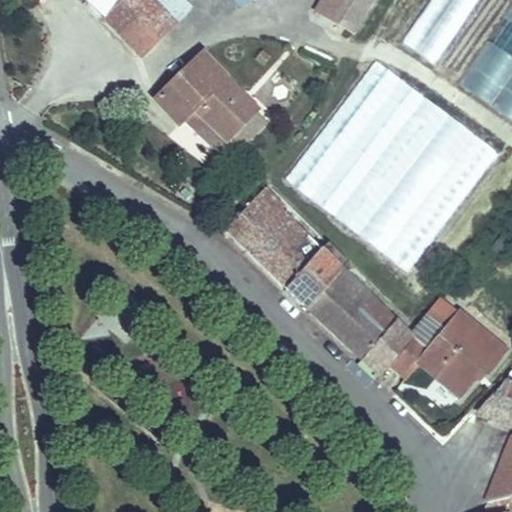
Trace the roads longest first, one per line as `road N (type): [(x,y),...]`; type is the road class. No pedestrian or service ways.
road 1 (residential): [(431,511),(418,453),(202,253),(39,150),(0,145)]
road 2 (tertiary): [(46,511),(41,409),(2,261)]
road 3 (tertiary): [(2,261),(5,414),(24,511)]
